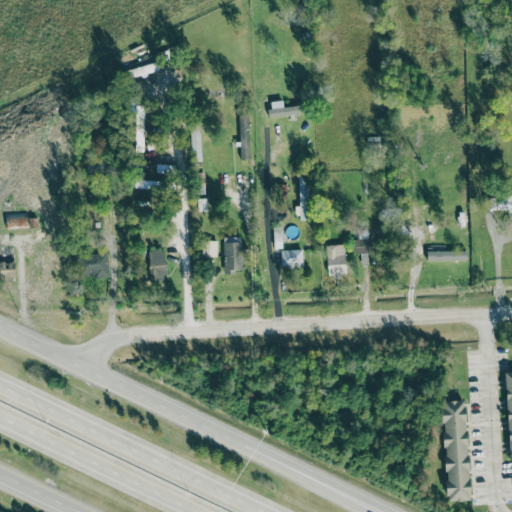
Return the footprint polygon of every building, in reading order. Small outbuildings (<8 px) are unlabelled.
[(301,105),(283,107),(282,100),(268,102),(270,117),(302,114),(301,105)] [(250,159),(248,115),(239,115),(240,159),(250,159)] [(192,161),(201,160),(199,125),(190,125),(192,161)] [(299,206),(297,206),(297,220),(309,220),(309,176),(298,176),(299,206)] [(159,181),(135,180),(134,188),(159,189),(159,181)] [(511,194),(487,195),(487,210),(508,209),(508,212),(511,211),(511,194)] [(26,224),(26,217),(6,218),(6,228),(18,227),(18,225),(26,224)] [(353,253),(368,253),(369,230),(354,229),(353,253)] [(223,237),(224,272),(242,271),(241,237),(223,237)] [(217,241),(202,241),(202,256),(216,256),(217,241)] [(327,277),(346,276),(344,244),(326,245),(327,277)] [(165,249),(148,250),(149,277),(166,276),(165,249)] [(303,267),(302,249),(281,250),(281,268),(303,267)] [(427,251),(427,261),(466,260),(466,250),(427,251)] [(108,253),(84,254),(84,277),(108,277),(108,253)] [(13,258),(0,258),(0,282),(14,282),(13,258)] [(511,455),(511,371),(503,372),(507,456),(511,455)] [(445,500),(468,500),(465,400),(442,400),(445,500)]
